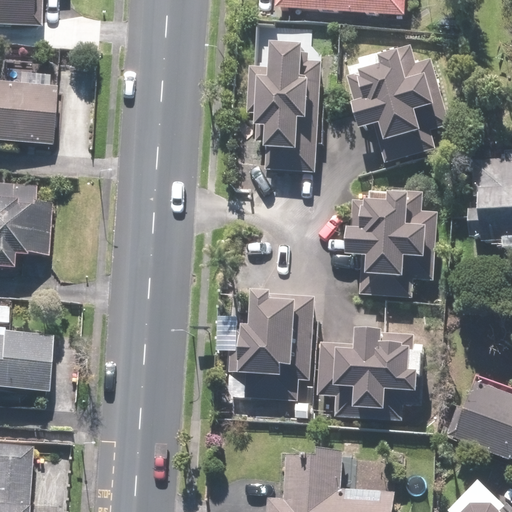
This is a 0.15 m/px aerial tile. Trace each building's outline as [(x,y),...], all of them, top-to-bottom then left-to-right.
[(0,0),(0,27),(44,29),(45,0),(0,0)] [(278,0),(278,10),(408,21),(409,0),(278,0)] [(315,33),(261,29),(257,72),(253,72),(248,141),(272,143),(270,171),(321,175),(326,98),(337,99),(340,51),(314,49),(315,33)] [(352,68),(354,75),(368,133),(382,129),(391,166),(446,152),(442,135),(456,131),(439,65),(426,69),(422,50),(352,68)] [(0,86),(0,143),(57,146),(59,80),(23,78),(23,81),(23,87),(0,86)] [(510,163),(483,162),(479,244),(510,246),(510,254),(511,253),(511,137),(510,163)] [(38,189),(0,187),(0,272),(17,274),(18,258),(49,259),(51,205),(38,205),(38,189)] [(376,202),(360,201),(357,257),(365,257),(363,298),(421,301),(422,283),(439,284),(443,213),(430,212),(431,194),(377,191),(376,202)] [(314,385),(320,300),(261,296),(259,330),(242,329),(242,320),(223,319),(221,353),(238,355),(235,400),(303,404),(305,384),(314,385)] [(364,345),(323,343),(321,397),(341,398),(341,421),(379,422),(379,414),(393,415),(393,394),(431,396),(432,356),(428,356),(428,346),(420,346),(420,337),(365,335),(364,345)] [(0,336),(0,390),(54,395),(58,341),(0,336)] [(511,390),(479,379),(457,439),(511,459),(511,390)] [(0,511),(32,511),(36,451),(0,448),(0,511)] [(274,500),(272,511),(397,511),(398,504),(349,501),(351,458),(289,454),(286,501),(274,500)] [(511,511),(511,505),(486,480),(453,509),(455,511),(511,511)]
